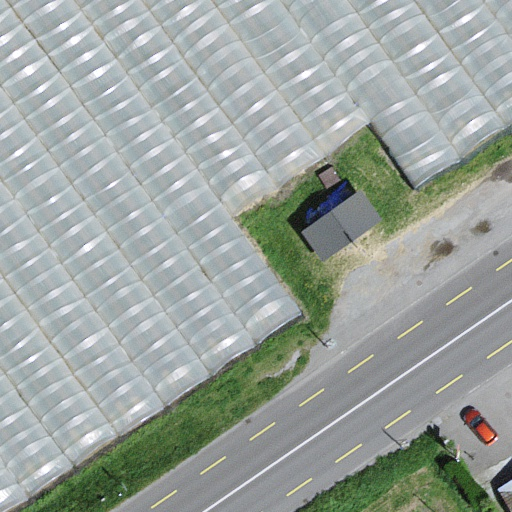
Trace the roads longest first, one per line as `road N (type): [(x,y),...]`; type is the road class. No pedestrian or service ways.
road 1 (primary): [(511,276),(168,511)]
road 2 (primary): [(232,511),(511,320)]
